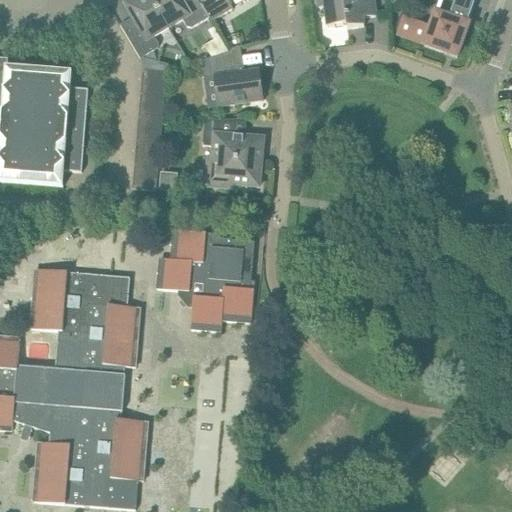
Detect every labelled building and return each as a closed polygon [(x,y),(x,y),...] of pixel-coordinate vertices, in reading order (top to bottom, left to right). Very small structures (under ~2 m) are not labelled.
[(155,37),(169,29),(151,0),(137,0),(126,6),(133,18),(120,26),(140,60),(158,49),(159,44),(155,37)] [(209,19),(197,0),(151,0),(169,29),(182,21),(187,28),(191,29),(209,19)] [(197,0),(209,19),(211,23),(212,22),(233,10),(230,0),(197,0)] [(373,0),(317,0),(319,9),(325,8),(327,27),(347,25),(347,29),(364,27),(363,19),(376,17),(373,0)] [(456,0),(450,18),(436,13),(431,27),(403,17),(397,35),(425,45),(424,47),(457,58),(469,25),(467,24),(475,0),(456,0)] [(215,28),(209,31),(215,41),(220,37),(220,36),(215,28)] [(232,69),(229,52),(210,59),(202,61),(205,79),(215,78),(219,108),(263,102),(260,78),(258,78),(257,71),(244,72),(243,67),(232,69)] [(0,182),(63,188),(64,172),(82,173),(88,91),(71,89),(72,73),(7,68),(8,60),(0,59),(0,182)] [(142,83),(166,85),(167,73),(143,71),(142,83)] [(166,85),(142,83),(141,95),(165,97),(166,85)] [(141,95),(140,107),(164,109),(165,97),(141,95)] [(140,107),(139,119),(163,121),(164,109),(140,107)] [(163,121),(139,119),(138,131),(162,133),(163,121)] [(246,122),(246,120),(226,121),(205,121),(203,147),(213,148),(212,158),(208,158),(208,167),(206,187),(235,190),(235,186),(247,187),(249,170),(261,172),(264,139),(234,137),(235,122),(246,122)] [(162,133),(138,131),(137,143),(161,145),(162,133)] [(161,145),(137,143),(136,155),(160,157),(161,145)] [(160,157),(136,155),(135,166),(159,169),(160,157)] [(159,169),(135,166),(134,178),(158,181),(159,169)] [(160,173),(158,189),(174,191),(176,174),(160,173)] [(158,181),(134,178),(133,190),(156,192),(158,181)] [(221,334),(222,323),(252,325),(255,283),(251,283),(255,243),(215,240),(215,236),(173,232),(171,261),(159,260),(157,291),(181,293),(180,296),(190,307),(193,308),(191,331),(221,334)] [(32,503),(103,509),(135,511),(137,482),(144,483),(149,423),(121,421),(121,413),(122,413),(126,376),(124,376),(125,368),(136,369),(141,309),(128,308),(130,279),(35,271),(30,330),(59,333),(55,371),(18,367),(20,339),(0,337),(0,432),(12,433),(13,422),(50,434),(49,444),(37,443),(32,503)] [(232,511),(241,364),(206,362),(202,434),(177,433),(175,468),(197,469),(194,511),(232,511)]
